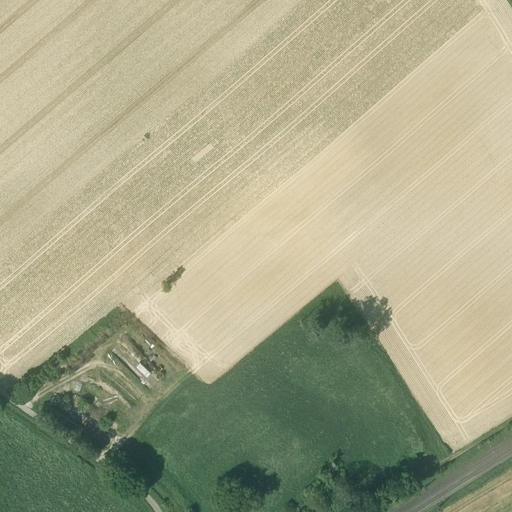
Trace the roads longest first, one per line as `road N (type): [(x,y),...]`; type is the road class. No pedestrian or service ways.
road 1 (track): [(158,511),(0,392)]
road 2 (track): [(366,511),(511,420)]
